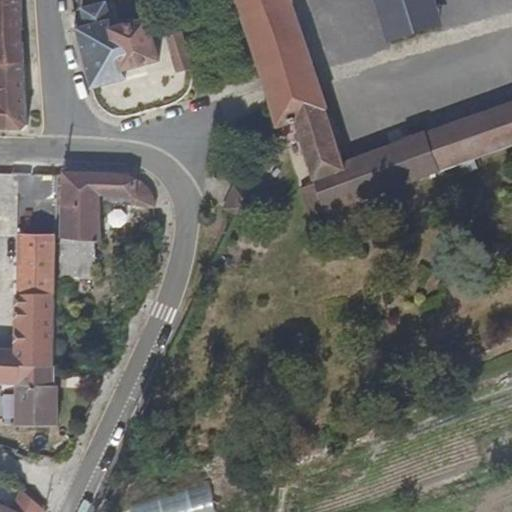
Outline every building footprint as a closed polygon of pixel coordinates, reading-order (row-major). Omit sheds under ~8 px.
[(0,0),(0,41),(23,40),(20,0),(0,0)] [(285,0),(228,0),(261,97),(313,80),(285,0)] [(441,37),(429,0),(370,0),(389,53),(441,37)] [(86,34),(76,37),(90,98),(127,88),(125,80),(159,71),(145,26),(112,34),(106,7),(80,14),(86,34)] [(182,55),(176,38),(163,41),(169,59),(182,55)] [(0,138),(30,140),(23,40),(0,41),(0,138)] [(182,55),(169,59),(175,81),(189,77),(182,55)] [(318,98),(313,80),(261,97),(266,115),(318,98)] [(266,115),(274,139),(294,134),(313,189),(300,194),(309,223),(336,214),(459,174),(463,184),(478,179),(474,168),(511,155),(511,113),(343,170),(318,98),(266,115)] [(65,182),(65,186),(62,252),(99,253),(99,209),(107,209),(108,213),(154,213),(143,194),(123,183),(65,182)] [(405,231),(402,218),(388,222),(393,235),(405,231)] [(0,263),(15,263),(15,236),(0,236),(0,263)] [(21,352),(0,352),(0,386),(18,387),(19,377),(49,377),(56,239),(24,237),(21,352)] [(48,393),(49,377),(19,377),(18,387),(18,393),(48,393)] [(52,393),(48,393),(18,393),(17,432),(51,433),(52,393)] [(36,511),(21,495),(13,511),(36,511)]
